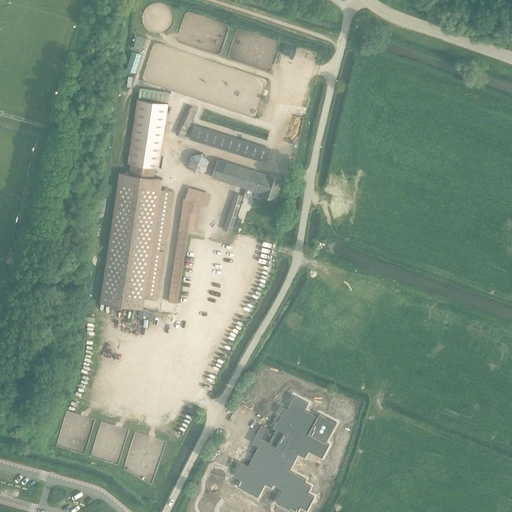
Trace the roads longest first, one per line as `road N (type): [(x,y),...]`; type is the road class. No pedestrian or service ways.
road 1 (unclassified): [(168,511),(295,269),(334,75),(360,0)]
road 2 (unclassified): [(511,60),(392,19),(364,0)]
road 3 (unknown): [(342,44),(206,0)]
road 4 (unclassified): [(121,511),(94,491),(0,465)]
